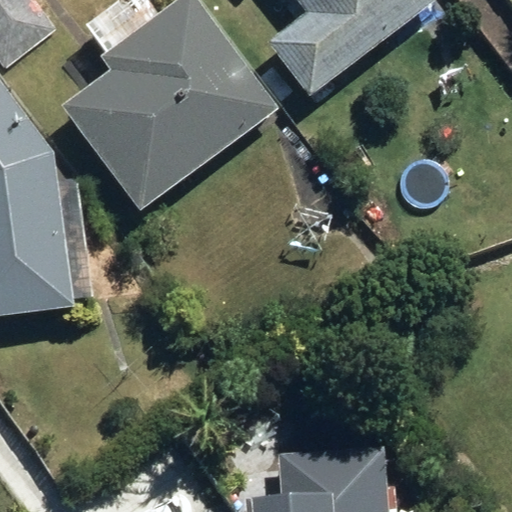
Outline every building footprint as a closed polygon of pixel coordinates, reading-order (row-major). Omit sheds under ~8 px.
[(27,0),(0,0),(0,72),(0,73),(53,32),(27,0)] [(131,224),(270,115),(184,2),(152,26),(131,0),(123,0),(74,38),(93,63),(87,68),(96,79),(47,118),(131,224)] [(426,13),(416,0),(282,0),(298,21),(260,50),(302,106),(426,13)] [(0,320),(79,312),(62,157),(0,92),(0,320)] [(393,511),(391,452),(271,456),(272,511),(393,511)]
